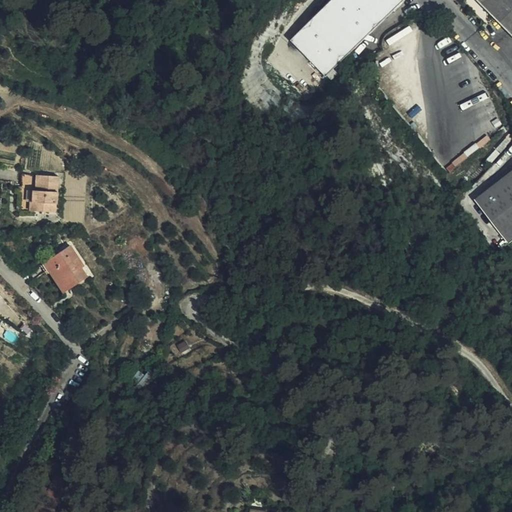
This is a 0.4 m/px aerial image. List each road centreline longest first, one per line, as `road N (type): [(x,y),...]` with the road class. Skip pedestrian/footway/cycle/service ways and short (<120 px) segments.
road 1 (track): [(511,408),(464,352),(363,300),(274,280),(212,290),(190,306)]
road 2 (residential): [(0,268),(76,348),(0,511)]
road 3 (track): [(309,511),(339,417),(209,329),(190,306)]
road 4 (track): [(190,306),(129,316),(76,348)]
